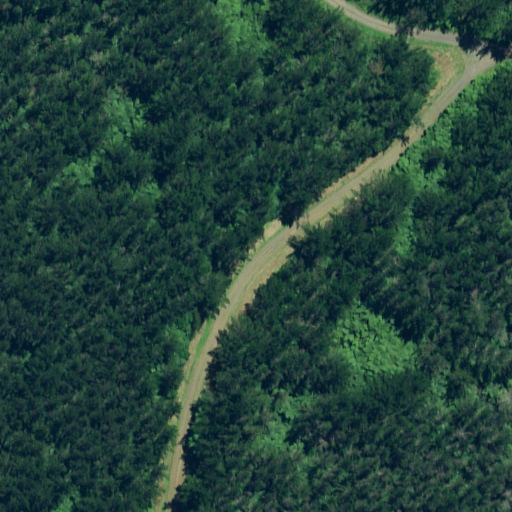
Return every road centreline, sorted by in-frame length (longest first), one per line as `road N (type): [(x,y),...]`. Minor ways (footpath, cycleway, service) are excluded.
road 1 (track): [(168,511),(186,402),(234,293),(443,107),(483,38)]
road 2 (track): [(342,0),(390,23),(483,38)]
